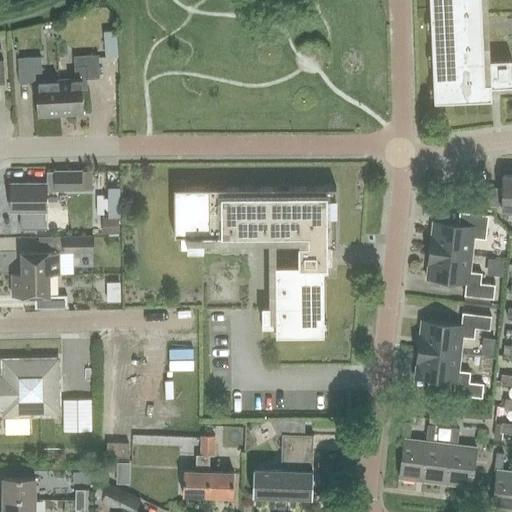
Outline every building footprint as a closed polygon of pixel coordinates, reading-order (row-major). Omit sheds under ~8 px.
[(430,0),(435,104),(493,101),(492,88),(511,87),(511,60),(485,62),(481,0),(430,0)] [(118,54),(116,29),(104,29),(106,55),(118,54)] [(59,82),(61,118),(86,117),(84,81),(100,81),(99,57),(74,58),(75,82),(59,82)] [(61,118),(59,82),(43,83),(42,59),(18,60),(19,85),(37,84),(39,119),(61,118)] [(49,185),(49,192),(82,192),(82,171),(56,171),(56,172),(49,172),(49,185)] [(511,176),(503,177),(503,211),(511,211),(511,176)] [(49,192),(49,185),(13,185),(13,213),(49,213),(49,192)] [(328,247),(336,247),(336,188),(174,189),(174,236),(181,236),(181,250),(204,250),(204,243),(189,243),(189,236),(308,236),(308,245),(298,245),(298,267),(275,267),(276,322),(269,322),(269,308),(262,308),(262,330),(276,330),(276,337),(324,336),(323,281),(316,281),(316,270),(328,270),(328,247)] [(435,222),(431,251),(474,256),(476,238),(488,240),(490,216),(487,216),(474,214),(461,212),(460,225),(435,222)] [(102,218),(102,234),(118,234),(118,218),(102,218)] [(94,253),(94,239),(94,237),(63,238),(63,254),(94,253)] [(474,256),(431,251),(428,279),(467,283),(466,296),(495,299),(497,285),(483,284),(484,273),(472,272),(474,256)] [(22,275),(49,275),(49,276),(59,275),(59,253),(21,254),(22,274),(22,275)] [(49,276),(49,275),(22,275),(22,274),(12,274),(12,297),(38,297),(38,309),(67,309),(67,297),(49,297),(49,276)] [(492,331),(493,317),(464,313),(462,326),(424,321),(420,352),(462,356),(464,338),(476,339),(478,329),(492,331)] [(503,345),(503,355),(510,356),(511,346),(503,345)] [(420,352),(417,378),(456,382),(455,395),(484,398),(485,384),(471,383),(472,373),(460,371),(462,356),(420,352)] [(58,362),(4,363),(5,378),(0,378),(0,411),(5,411),(5,416),(59,415),(58,362)] [(430,419),(429,426),(436,427),(437,420),(430,419)] [(284,421),(284,433),(304,434),(304,421),(284,421)] [(406,440),(401,478),(425,481),(430,441),(427,441),(411,439),(413,424),(406,423),(404,439),(406,440)] [(497,423),(494,437),(503,439),(504,433),(502,433),(503,424),(497,423)] [(511,423),(503,423),(503,424),(502,433),(504,433),(511,433),(511,423)] [(430,441),(425,481),(449,484),(454,444),(451,444),(434,442),(436,427),(429,426),(427,441),(430,441)] [(454,444),(449,484),(473,487),(478,447),(458,445),(460,429),(453,428),(451,444),(454,444)] [(313,501),(315,434),(304,434),(284,433),(282,468),(255,467),(254,498),(313,501)] [(201,436),(201,445),(214,446),(215,437),(209,437),(201,436)] [(130,458),(131,444),(108,443),(107,457),(130,458)] [(201,447),(200,455),(209,455),(214,455),(214,446),(201,445),(201,447)] [(183,472),(182,497),(208,497),(209,473),(209,455),(200,455),(196,454),(196,473),(183,472)] [(498,470),(493,509),(511,511),(511,471),(502,471),(504,455),(498,454),(496,470),(498,470)] [(130,463),(117,463),(117,473),(130,473),(130,463)] [(234,473),(209,473),(208,497),(233,498),(234,473)] [(3,501),(36,501),(36,479),(4,479),(3,501)] [(101,481),(94,495),(103,499),(110,485),(101,481)] [(103,499),(102,501),(122,511),(121,511),(136,511),(135,511),(141,500),(110,485),(103,499)] [(86,501),(85,491),(76,491),(76,501),(86,501)] [(3,511),(35,511),(36,501),(3,501),(3,511)] [(76,501),(76,511),(86,511),(86,501),(76,501)]
